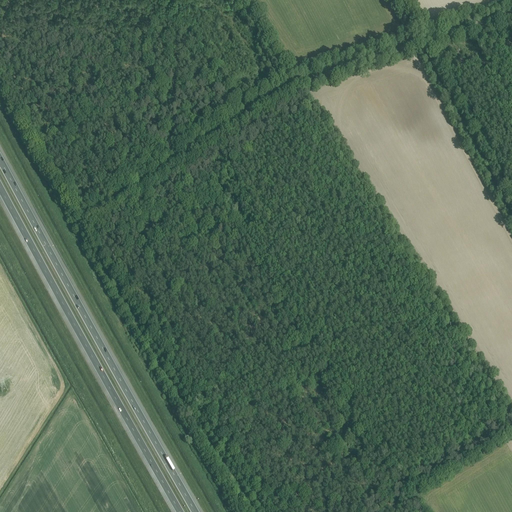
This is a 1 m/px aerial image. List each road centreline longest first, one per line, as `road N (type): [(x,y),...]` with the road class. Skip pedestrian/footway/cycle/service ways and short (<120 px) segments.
road 1 (track): [(511,11),(303,77),(88,215),(80,230),(257,511)]
road 2 (motorway): [(196,511),(0,153)]
road 3 (motorway): [(0,182),(180,511)]
road 4 (track): [(0,491),(62,392),(0,263)]
